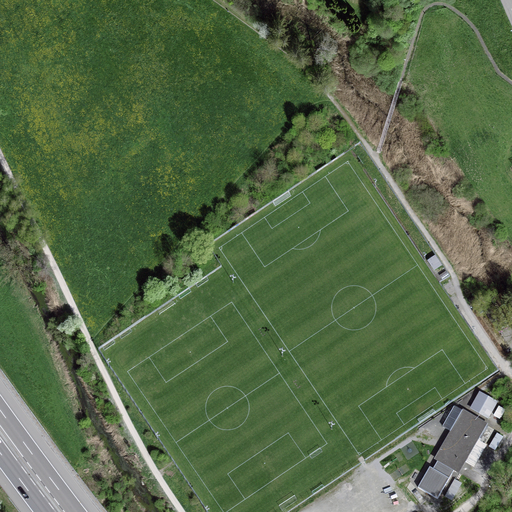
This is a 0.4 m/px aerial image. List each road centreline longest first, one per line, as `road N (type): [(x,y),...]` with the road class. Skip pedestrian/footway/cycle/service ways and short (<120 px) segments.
road 1 (track): [(511,369),(375,158),(428,6),(458,13),(511,82)]
road 2 (track): [(181,511),(128,422),(0,155)]
road 3 (track): [(375,158),(307,71),(215,0)]
road 4 (motorway): [(75,511),(0,410)]
